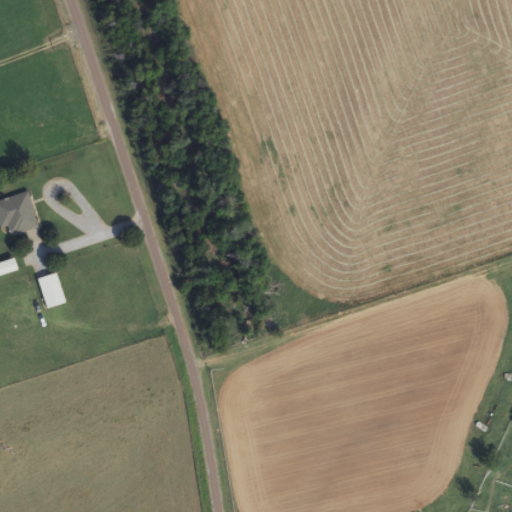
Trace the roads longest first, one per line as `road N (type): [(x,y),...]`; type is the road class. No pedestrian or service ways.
road 1 (residential): [(216,511),(192,369),(71,0)]
road 2 (residential): [(192,369),(511,261)]
